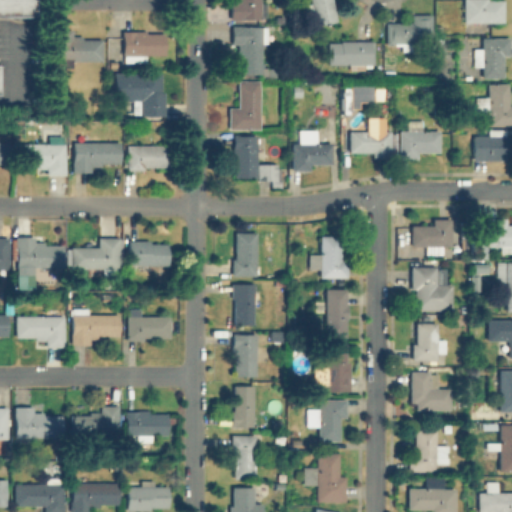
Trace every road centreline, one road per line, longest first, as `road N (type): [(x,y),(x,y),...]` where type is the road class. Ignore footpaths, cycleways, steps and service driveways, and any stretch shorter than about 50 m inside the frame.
road 1 (residential): [(195,0),(192,511)]
road 2 (residential): [(376,191),(376,511)]
road 3 (residential): [(0,206),(277,205)]
road 4 (residential): [(0,375),(193,376)]
road 5 (residential): [(49,0),(195,0)]
road 6 (residential): [(376,191),(511,189)]
